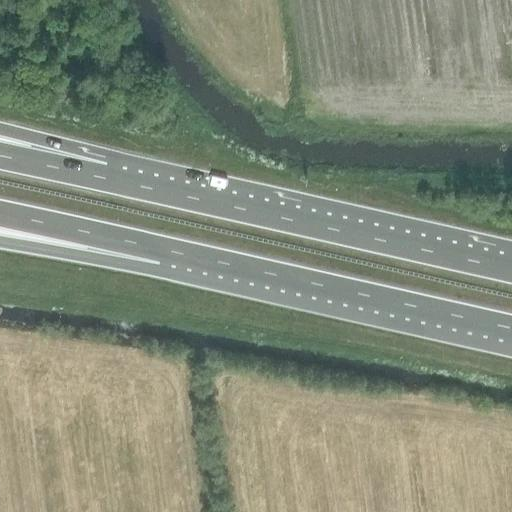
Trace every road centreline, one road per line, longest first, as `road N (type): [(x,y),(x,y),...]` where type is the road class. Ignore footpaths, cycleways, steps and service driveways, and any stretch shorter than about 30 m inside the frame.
road 1 (trunk): [(511,272),(105,180)]
road 2 (trunk): [(164,250),(511,330)]
road 3 (trunk): [(0,215),(164,250)]
road 4 (trunk): [(0,231),(164,250)]
